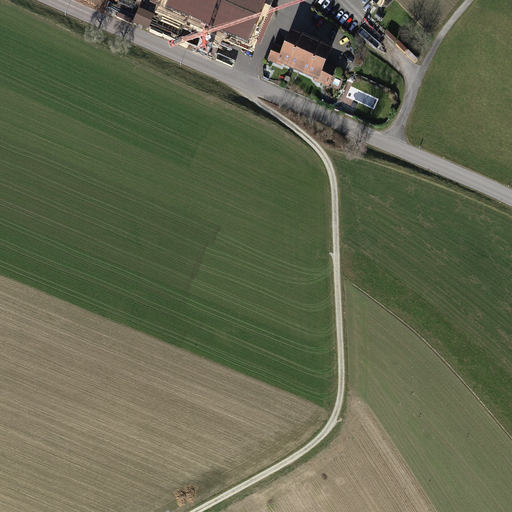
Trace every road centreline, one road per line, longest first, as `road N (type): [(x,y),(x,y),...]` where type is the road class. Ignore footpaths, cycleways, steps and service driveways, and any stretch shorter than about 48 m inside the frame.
road 1 (track): [(200,511),(316,443),(337,419),(347,390),(335,155),(243,82)]
road 2 (unclassified): [(59,0),(511,195)]
road 3 (track): [(468,0),(418,75),(390,143)]
